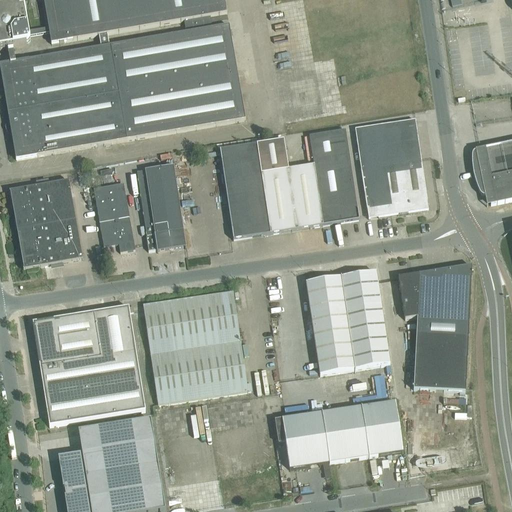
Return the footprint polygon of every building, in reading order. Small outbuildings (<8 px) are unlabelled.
[(43,0),(49,29),(29,32),(30,37),(50,34),(52,46),(99,38),(101,50),(109,48),(107,36),(184,23),(186,35),(210,31),(208,19),(227,15),(224,0),(43,0)] [(0,8),(0,50),(28,46),(30,42),(30,37),(29,32),(24,7),(21,5),(0,8)] [(101,50),(0,67),(0,68),(10,129),(6,132),(12,139),(16,161),(105,146),(106,149),(116,147),(115,144),(150,138),(246,122),(239,84),(245,83),(243,70),(237,71),(229,27),(210,31),(186,35),(109,48),(101,50)] [(428,212),(415,122),(355,131),(368,221),(428,212)] [(359,222),(345,132),(309,137),(312,158),(314,168),(323,227),(359,222)] [(297,232),(323,227),(314,168),(289,172),(284,142),(257,147),(270,236),(297,232)] [(511,202),(511,144),(475,152),(476,152),(474,153),(474,154),(473,155),(472,156),(472,165),(472,171),(473,177),(475,185),(477,189),(479,193),(480,195),(481,196),(481,197),(482,197),(483,198),(485,198),(487,208),(511,202)] [(270,236),(257,147),(221,152),(233,242),(270,236)] [(186,248),(175,168),(144,172),(144,173),(136,174),(145,237),(144,238),(146,253),(186,248)] [(76,222),(69,184),(70,184),(69,183),(9,193),(10,194),(11,194),(12,201),(13,210),(14,210),(18,232),(76,222)] [(135,252),(124,186),(94,191),(104,250),(119,247),(120,255),(135,252)] [(82,260),(76,222),(18,232),(22,254),(21,254),(23,263),(25,270),(23,270),(24,272),(83,262),(83,260),(82,260)] [(465,395),(472,268),(398,280),(405,321),(417,319),(413,392),(465,395)] [(390,367),(376,274),(369,276),(369,273),(340,278),(341,280),(355,372),(390,367)] [(355,372),(341,280),(334,281),(334,279),(306,283),(320,378),(355,372)] [(248,394),(233,294),(143,308),(158,407),(248,394)] [(146,410),(129,309),(33,326),(50,427),(146,410)] [(403,455),(396,404),(282,421),(290,472),(403,455)] [(166,511),(152,422),(80,433),(83,455),(59,459),(64,488),(66,498),(67,511),(166,511)]
